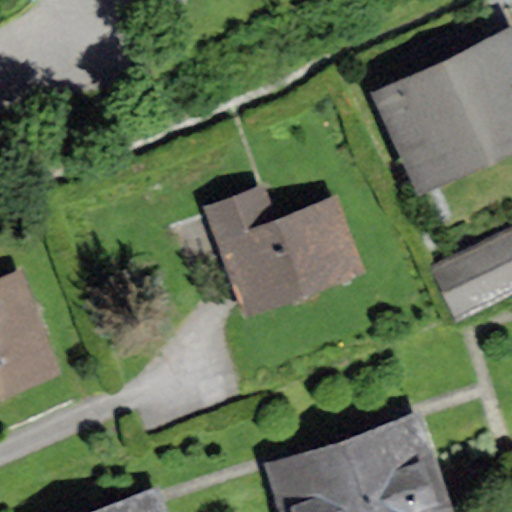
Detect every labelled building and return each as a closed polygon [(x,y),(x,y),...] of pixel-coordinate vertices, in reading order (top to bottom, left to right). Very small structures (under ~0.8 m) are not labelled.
[(511,44),(510,41),(380,103),(420,187),(511,143),(511,44)] [(260,191),(209,211),(249,312),(358,270),(332,205),(275,228),(260,191)] [(511,287),(511,233),(437,271),(458,314),(511,287)] [(18,275),(0,282),(0,392),(56,371),(18,275)] [(446,511),(416,423),(274,470),(288,511),(446,511)] [(155,511),(151,498),(110,511),(155,511)]
